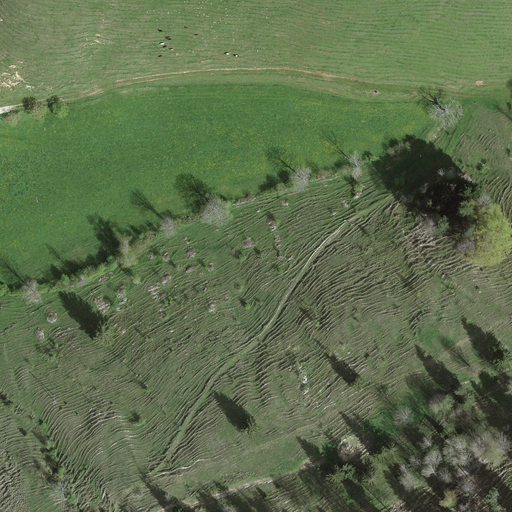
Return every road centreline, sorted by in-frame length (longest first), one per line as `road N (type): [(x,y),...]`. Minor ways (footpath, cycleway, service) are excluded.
road 1 (track): [(474,92),(448,156),(344,225),(141,481)]
road 2 (track): [(511,91),(375,87),(289,70),(197,72),(35,103)]
road 3 (track): [(161,511),(351,443),(511,362)]
